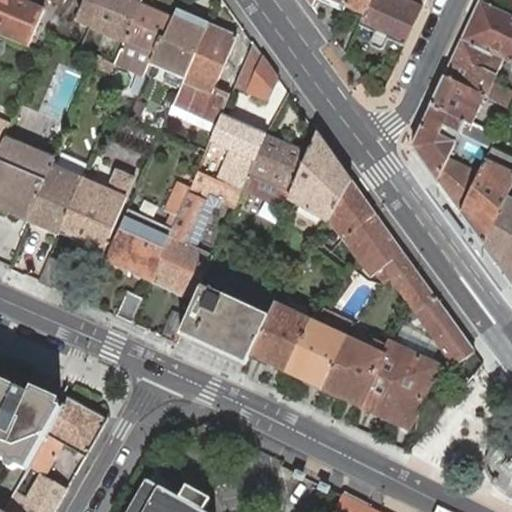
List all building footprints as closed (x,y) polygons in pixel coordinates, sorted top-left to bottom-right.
[(0,0),(0,35),(30,48),(44,11),(41,9),(26,3),(26,0),(0,0)] [(91,27),(102,0),(84,0),(76,21),(91,27)] [(102,0),(91,27),(125,43),(141,4),(143,0),(102,0)] [(348,0),(346,7),(365,15),(371,0),(348,0)] [(371,0),(365,15),(360,26),(375,33),(371,42),(372,46),(381,50),(384,48),(388,39),(404,47),(422,8),(405,0),(371,0)] [(511,16),(481,2),(462,40),(505,60),(511,63),(511,16)] [(141,4),(125,43),(121,53),(128,57),(133,46),(153,55),(161,37),(164,39),(173,19),(172,18),(141,4)] [(188,25),(173,19),(164,39),(161,37),(153,55),(154,55),(151,63),(186,77),(208,27),(188,25)] [(209,25),(208,27),(186,77),(183,85),(175,103),(220,123),(223,116),(230,99),(231,95),(216,88),(238,38),(209,25)] [(66,35),(63,41),(81,50),(84,43),(66,35)] [(445,78),(486,97),(487,98),(510,110),(511,106),(511,91),(494,83),(505,60),(462,40),(445,78)] [(279,78),(254,43),(231,95),(230,99),(253,109),(263,113),(279,78)] [(153,55),(133,46),(128,57),(121,53),(116,63),(140,74),(141,75),(146,64),(150,66),(151,63),(154,55),(153,55)] [(115,66),(98,58),(94,67),(111,75),(115,66)] [(186,77),(151,63),(150,66),(146,75),(181,89),(183,85),(186,77)] [(139,95),(146,76),(141,75),(140,74),(132,92),(139,95)] [(152,78),(146,76),(139,95),(145,97),(152,78)] [(491,151),(493,147),(498,136),(473,125),(486,97),(445,78),(432,106),(465,122),(465,123),(459,135),(491,151)] [(253,109),(230,99),(223,116),(245,126),(253,109)] [(140,120),(145,105),(137,102),(132,116),(140,120)] [(220,123),(175,103),(171,114),(215,133),(220,123)] [(413,148),(437,182),(448,159),(449,159),(459,135),(465,123),(465,122),(432,106),(413,148)] [(223,116),(220,123),(211,143),(231,152),(225,167),(204,159),(199,172),(218,181),(219,181),(243,191),(249,175),(255,163),(266,135),(245,126),(223,116)] [(7,135),(10,127),(0,122),(0,149),(3,144),(4,139),(7,135)] [(352,181),(318,133),(309,153),(292,193),(289,199),(329,220),(334,212),(352,181)] [(287,134),(283,143),(293,147),(296,138),(287,134)] [(283,143),(266,135),(255,163),(249,175),(243,191),(238,201),(245,204),(250,191),(256,178),(286,190),(283,195),(289,199),(292,193),(309,153),(293,147),(283,143)] [(0,150),(0,202),(32,216),(46,185),(41,183),(48,168),(53,169),(53,168),(54,166),(3,144),(0,149),(0,150)] [(506,200),(511,187),(511,156),(493,147),(491,151),(480,174),(464,210),(461,214),(467,222),(484,246),(506,200)] [(437,182),(461,214),(464,210),(480,174),(449,159),(448,159),(437,182)] [(30,220),(61,234),(83,181),(63,173),(53,168),(53,169),(48,168),(41,183),(46,185),(32,216),(30,220)] [(95,179),(86,175),(84,180),(83,181),(61,234),(67,236),(72,239),(78,241),(87,245),(104,252),(136,180),(117,172),(108,191),(93,184),(95,179)] [(199,172),(191,189),(211,197),(218,181),(199,172)] [(286,190),(256,178),(250,191),(280,204),(283,195),(286,190)] [(238,201),(243,191),(219,181),(218,181),(211,197),(236,207),(238,201)] [(375,215),(352,181),(334,212),(344,228),(338,232),(343,239),(345,238),(375,215)] [(153,213),(132,204),(129,210),(106,261),(153,282),(163,259),(161,258),(173,230),(189,194),(191,189),(178,183),(166,211),(173,214),(170,220),(169,220),(166,227),(150,219),(153,213)] [(163,259),(153,282),(192,300),(211,257),(210,257),(213,249),(191,239),(207,202),(189,194),(173,230),(161,258),(163,259)] [(511,282),(511,202),(506,200),(484,246),(485,247),(497,263),(511,282)] [(173,214),(166,211),(163,217),(153,213),(150,219),(166,227),(169,220),(170,220),(173,214)] [(334,212),(329,220),(338,232),(344,228),(334,212)] [(403,253),(375,215),(345,238),(348,242),(353,239),(371,264),(367,268),(363,270),(369,278),(375,274),(386,284),(394,278),(407,262),(409,261),(403,253)] [(237,251),(246,232),(233,226),(224,245),(237,251)] [(353,239),(348,242),(367,268),(371,264),(353,239)] [(40,283),(54,289),(64,264),(51,258),(40,283)] [(437,299),(409,261),(407,262),(394,278),(414,305),(419,312),(437,299)] [(269,317),(203,287),(188,319),(181,335),(246,365),(250,358),(252,354),(269,317)] [(117,317),(132,324),(144,299),(128,292),(117,317)] [(455,325),(437,299),(419,312),(438,338),(455,325)] [(283,309),(274,305),(269,317),(252,354),(269,363),(288,371),(311,322),(305,319),(283,309)] [(177,344),(181,335),(188,319),(173,312),(162,337),(177,344)] [(324,388),(347,340),(340,336),(318,326),(311,322),(288,371),(306,379),(324,388)] [(475,352),(455,325),(438,338),(457,366),(475,352)] [(355,343),(347,340),(324,388),(342,397),(361,405),(384,357),(355,343)] [(439,367),(390,344),(388,348),(384,357),(361,405),(380,415),(382,410),(412,423),(439,367)] [(30,465),(62,409),(17,389),(14,394),(0,388),(0,459),(1,460),(4,454),(25,463),(30,465)] [(108,420),(68,398),(62,409),(30,465),(29,467),(43,475),(62,444),(87,457),(108,420)] [(382,410),(380,415),(405,426),(410,429),(412,423),(382,410)] [(29,500),(15,492),(4,511),(5,511),(55,511),(67,490),(43,475),(29,500)] [(204,511),(149,480),(130,511),(204,511)] [(356,511),(362,501),(344,492),(335,510),(338,511),(356,511)] [(384,511),(362,501),(356,511),(384,511)]
